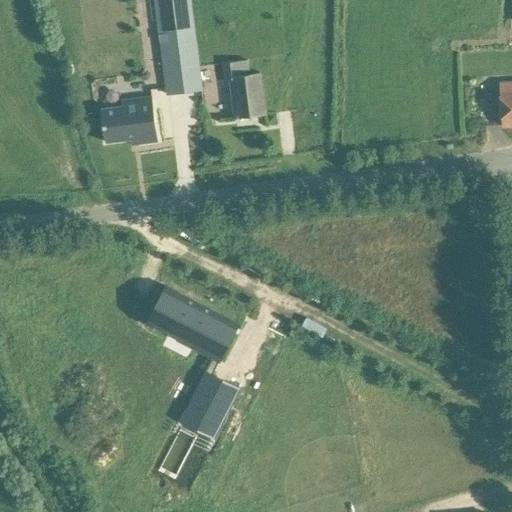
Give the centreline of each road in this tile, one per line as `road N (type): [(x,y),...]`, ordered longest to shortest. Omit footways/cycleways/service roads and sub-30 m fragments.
road 1 (unclassified): [(0,223),(511,157)]
road 2 (track): [(127,210),(160,238),(511,416)]
